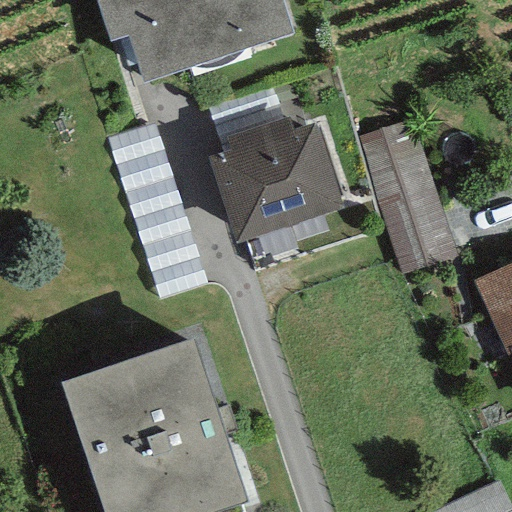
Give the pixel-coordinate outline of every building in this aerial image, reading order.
[(286,0),(100,0),(109,26),(130,19),(146,66),(293,17),(286,0)] [(230,141),(207,148),(236,234),(343,197),(315,113),(291,120),(287,108),(226,129),(230,141)] [(364,136),(412,267),(465,248),(417,117),(364,136)] [(511,259),(471,279),(503,346),(509,344),(511,349),(511,259)] [(194,322),(62,365),(109,511),(163,511),(246,482),(194,322)] [(511,511),(511,482),(423,511),(511,511)]
